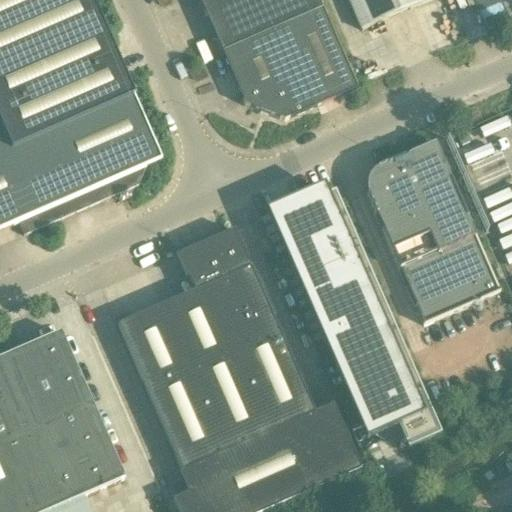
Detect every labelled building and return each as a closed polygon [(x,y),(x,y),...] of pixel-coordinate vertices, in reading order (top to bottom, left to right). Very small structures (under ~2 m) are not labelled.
[(282,124),(355,92),(314,0),(194,0),(242,109),(282,124)] [(346,0),(361,33),(434,1),(433,0),(346,0)] [(153,149),(99,27),(98,28),(0,70),(0,233),(17,226),(22,238),(40,230),(41,230),(137,188),(144,171),(159,164),(153,149)] [(421,328),(497,295),(497,294),(496,294),(464,222),(448,184),(431,147),(401,160),(374,172),(378,180),(376,182),(374,185),(372,188),(372,192),(372,194),(364,198),(373,218),(388,254),(396,273),(397,273),(412,309),(421,328)] [(264,214),(282,255),(331,368),(364,444),(397,430),(403,443),(406,452),(440,437),(334,194),(326,197),(323,188),(293,201),(264,214)] [(311,417),(232,234),(212,243),(214,247),(206,251),(207,253),(202,255),(201,253),(179,262),(193,295),(116,328),(189,495),(170,503),(174,511),(269,511),(358,473),(330,409),(311,417)] [(122,482),(58,336),(0,361),(0,511),(88,511),(83,499),(122,482)]
